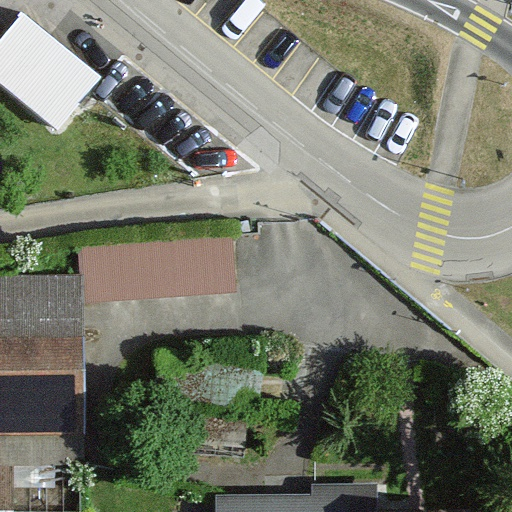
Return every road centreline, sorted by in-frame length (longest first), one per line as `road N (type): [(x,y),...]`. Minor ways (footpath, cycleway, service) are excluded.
road 1 (tertiary): [(511,227),(470,240),(386,208),(125,0)]
road 2 (unknown): [(0,231),(221,203),(317,153)]
